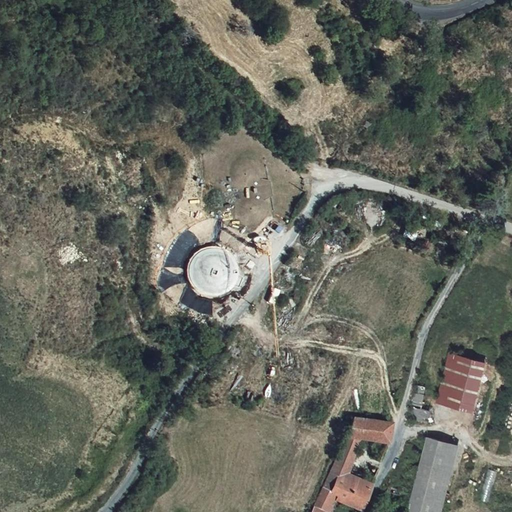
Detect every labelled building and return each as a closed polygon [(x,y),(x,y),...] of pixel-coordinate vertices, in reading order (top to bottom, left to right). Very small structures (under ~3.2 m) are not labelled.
[(231,289),(235,282),(237,274),(237,266),(234,259),(229,252),(222,248),(214,246),(206,247),(199,250),(192,256),(188,264),(187,272),(188,281),(193,288),(200,294),(208,297),(216,297),(225,294),(231,289)] [(455,368),(443,416),(480,425),(491,377),(455,368)] [(436,395),(425,393),(417,433),(438,436),(441,421),(432,420),(436,395)] [(356,433),(347,454),(371,460),(392,466),(395,455),(398,446),(356,433)] [(356,492),(371,460),(347,454),(335,484),(356,492)] [(442,511),(457,460),(433,454),(417,511),(442,511)] [(356,492),(335,484),(323,511),(326,511),(370,511),(376,501),(356,492)]
